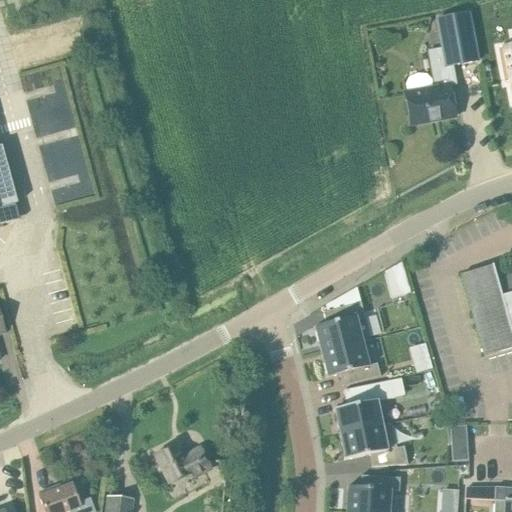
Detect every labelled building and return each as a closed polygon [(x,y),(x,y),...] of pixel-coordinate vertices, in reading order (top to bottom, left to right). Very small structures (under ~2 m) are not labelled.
[(410,126),(455,118),(449,90),(457,88),(453,69),(478,64),(469,14),(436,21),(441,50),(428,53),(434,90),(433,90),(431,81),(426,76),(417,75),(409,79),(405,86),(407,95),(405,95),(410,126)] [(385,32),(373,43),(385,56),(396,45),(385,32)] [(511,47),(499,50),(506,83),(510,82),(511,93),(511,47)] [(8,52),(14,75),(30,71),(25,48),(8,52)] [(0,227),(27,220),(24,210),(45,205),(25,125),(0,132),(0,227)] [(385,267),(389,297),(408,294),(404,264),(385,267)] [(511,276),(496,281),(492,266),(461,275),(484,357),(511,349),(511,276)] [(326,326),(315,329),(321,353),(361,343),(369,341),(359,304),(341,309),(323,314),(326,326)] [(361,343),(321,353),(328,377),(340,374),(343,386),(378,376),(375,365),(367,367),(364,355),(361,343)] [(346,407),(336,409),(340,435),(380,427),(376,403),(393,399),(389,382),(343,391),(346,407)] [(380,427),(340,435),(343,447),(345,460),(370,455),(372,468),(405,465),(402,449),(394,451),(392,438),(390,425),(380,427)] [(154,456),(163,474),(169,486),(190,476),(208,467),(199,449),(182,458),(175,445),(154,456)] [(360,487),(347,486),(345,511),(389,511),(391,491),(400,491),(400,477),(361,474),(360,487)] [(71,486),(39,498),(44,511),(94,511),(90,500),(78,503),(71,486)] [(106,496),(104,511),(131,511),(133,499),(106,496)] [(511,511),(511,501),(493,501),(492,511),(511,511)]
